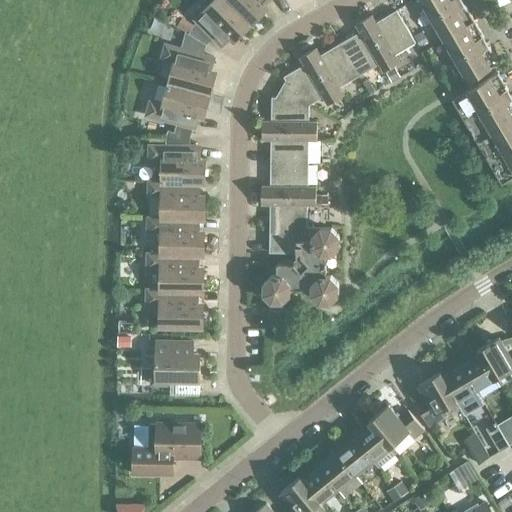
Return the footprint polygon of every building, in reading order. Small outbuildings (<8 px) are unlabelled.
[(251,23),(227,0),(212,0),(203,9),(203,10),(194,18),(221,45),(234,32),(238,36),(251,23)] [(227,0),(251,23),(263,10),(260,7),(266,0),(227,0)] [(420,0),(442,37),(473,18),(462,0),(420,0)] [(415,41),(396,9),(376,21),(375,21),(389,45),(374,53),(379,62),(379,63),(383,70),(399,61),(395,53),(415,41)] [(360,30),(340,42),(359,74),(379,63),(379,62),(374,53),(389,45),(375,21),(376,21),(371,14),(356,23),(360,30)] [(195,23),(183,16),(177,25),(189,32),(195,23)] [(499,62),(473,18),(442,37),(468,80),(499,62)] [(423,30),(415,35),(421,45),(429,40),(423,30)] [(359,74),(340,42),(320,54),(315,47),(300,56),(304,63),(314,79),(329,70),(338,87),(339,86),(359,74)] [(165,43),(163,49),(161,57),(174,60),(168,82),(210,93),(214,76),(209,74),(214,56),(165,43)] [(304,63),(283,75),(285,79),(280,87),(309,104),(323,95),(327,103),(343,93),(339,86),(338,87),(329,70),(314,79),(304,63)] [(394,67),(386,72),(391,81),(400,76),(394,67)] [(452,98),(452,99),(502,183),(511,176),(511,95),(498,71),(452,98)] [(367,79),(362,83),(369,94),(374,91),(367,79)] [(210,93),(168,82),(162,104),(150,100),(146,114),(195,127),(200,109),(205,111),(210,93)] [(292,120),(309,120),(309,104),(280,87),(275,96),(271,96),(271,120),(262,120),(262,138),(271,138),(292,138),(292,120)] [(270,161),(308,162),(308,138),(317,139),(317,130),(317,120),(309,120),(292,120),(292,138),(271,138),(270,161)] [(193,130),(176,126),(174,137),(190,137),(191,137),(193,130)] [(317,130),(317,139),(326,139),(327,130),(317,130)] [(190,144),(190,137),(174,137),(166,136),(166,144),(190,144)] [(162,159),(161,180),(161,181),(199,182),(205,182),(205,164),(199,164),(200,145),(166,144),(149,144),(149,158),(162,159)] [(291,185),(308,185),(308,162),(270,161),(270,185),(262,185),(261,203),(270,203),(291,203),(291,185)] [(161,180),(148,180),(148,194),(161,195),(161,217),(199,218),(204,218),(204,200),(199,200),(199,182),(161,181),(161,180)] [(270,226),(307,226),(307,203),(316,203),(316,185),(308,185),(291,185),(291,203),(270,203),(270,226)] [(328,194),(316,194),(316,203),(328,203),(328,194)] [(161,217),(148,216),(148,230),(161,231),(160,252),(160,253),(198,254),(204,254),(204,236),(198,235),(199,218),(161,217)] [(331,226),(307,226),(307,227),(270,226),(269,251),(301,252),(301,256),(308,263),(301,270),(294,263),(277,262),(277,274),(272,274),(264,281),(264,292),(271,300),(282,300),(290,293),(290,288),(312,288),(312,293),(319,301),(330,301),(338,293),(338,282),(331,274),(326,274),(326,253),(331,253),(339,245),(339,234),(331,226)] [(160,252),(147,252),(147,266),(160,267),(160,289),(198,290),(203,290),(203,272),(198,272),(198,254),(160,253),(160,252)] [(160,289),(147,288),(147,302),(160,303),(159,326),(203,326),(203,308),(197,308),(198,290),(160,289)] [(511,337),(503,343),(499,335),(480,347),(497,376),(502,383),(511,376),(511,337)] [(119,337),(119,348),(133,348),(133,337),(119,337)] [(200,377),(200,356),(197,352),(193,352),(193,340),(157,340),(157,352),(156,352),(156,367),(152,367),(151,383),(171,384),(171,379),(197,380),(200,377)] [(497,376),(480,347),(478,348),(478,349),(465,356),(467,360),(463,363),(478,387),(497,376)] [(478,387),(463,363),(456,367),(454,363),(441,371),(458,399),(478,387)] [(427,397),(417,403),(430,425),(462,406),(457,399),(458,399),(441,371),(440,370),(419,383),(427,397)] [(389,403),(371,418),(392,444),(409,430),(414,437),(424,428),(408,409),(399,416),(389,403)] [(149,423),(149,447),(134,447),(134,473),(171,474),(171,460),(175,456),(201,456),(201,423),(188,423),(186,419),(175,418),(173,423),(149,423)] [(392,444),(371,418),(369,419),(370,420),(358,429),(361,432),(357,436),(380,464),(397,451),(391,445),(392,444)] [(495,422),(486,428),(499,450),(509,444),(495,422)] [(380,464),(357,436),(350,441),(348,438),(337,447),(357,472),(373,459),(378,466),(380,464)] [(482,442),(470,450),(479,463),(490,456),(482,442)] [(357,472),(337,447),(323,458),(325,461),(321,464),(346,495),(364,481),(357,472)] [(461,486),(478,476),(468,459),(451,469),(461,486)] [(339,487),(321,464),(315,470),(312,467),(301,476),(322,501),(339,487)] [(291,504),(282,511),(321,511),(327,508),(322,501),(301,476),(300,475),(281,491),(291,504)] [(401,480),(396,484),(403,494),(409,491),(401,480)] [(403,494),(396,484),(387,490),(394,500),(403,494)] [(422,493),(414,498),(421,509),(429,504),(422,493)] [(492,511),(486,501),(479,506),(477,503),(462,511),(492,511)] [(144,511),(144,503),(131,502),(130,511),(144,511)] [(274,511),(267,503),(254,511),(274,511)]
